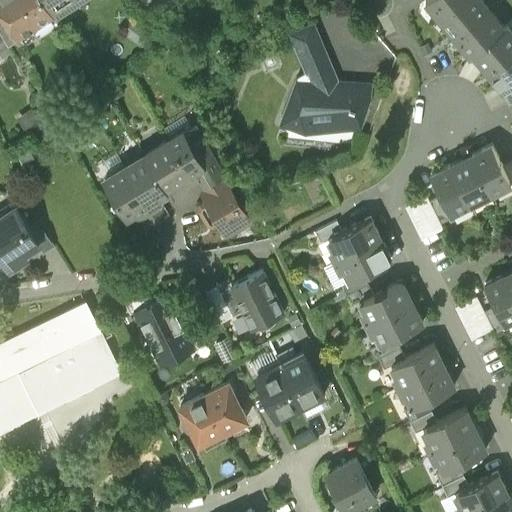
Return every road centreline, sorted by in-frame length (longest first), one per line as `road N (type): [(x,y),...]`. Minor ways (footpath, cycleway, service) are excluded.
road 1 (residential): [(511,108),(489,119),(448,114),(384,186),(432,285)]
road 2 (residential): [(0,298),(207,263)]
road 3 (residential): [(432,285),(488,396)]
